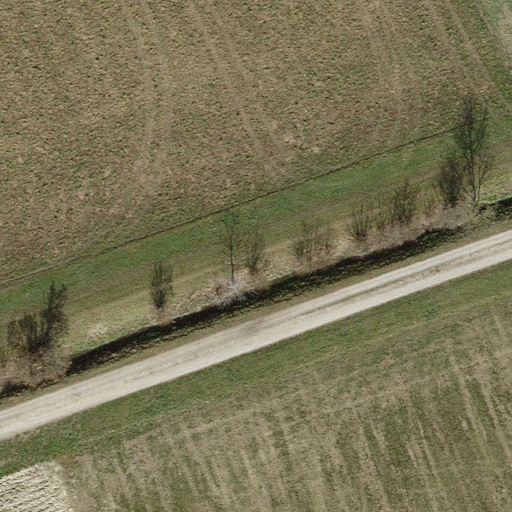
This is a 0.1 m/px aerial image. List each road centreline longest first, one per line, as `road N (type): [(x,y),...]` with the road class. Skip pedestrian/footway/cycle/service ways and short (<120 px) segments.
road 1 (track): [(0,413),(511,230)]
road 2 (track): [(0,321),(511,145)]
